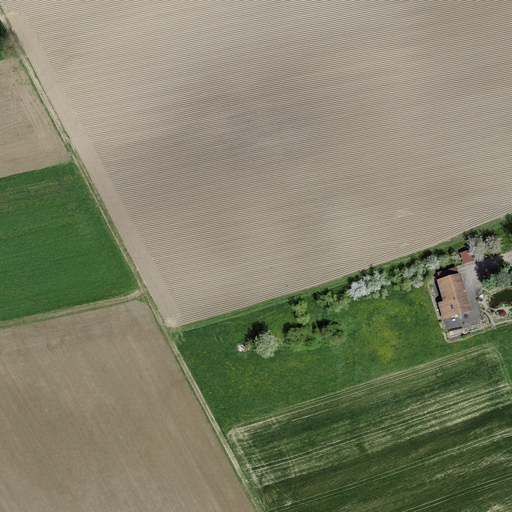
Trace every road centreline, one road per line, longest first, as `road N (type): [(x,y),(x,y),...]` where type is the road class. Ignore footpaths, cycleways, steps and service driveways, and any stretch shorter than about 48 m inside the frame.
road 1 (track): [(258,511),(0,17)]
road 2 (track): [(0,325),(143,293)]
